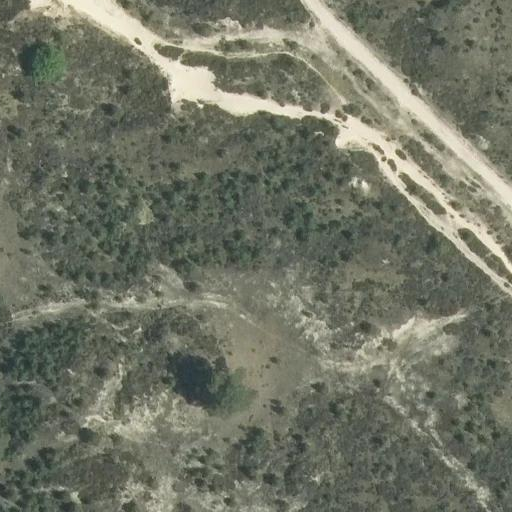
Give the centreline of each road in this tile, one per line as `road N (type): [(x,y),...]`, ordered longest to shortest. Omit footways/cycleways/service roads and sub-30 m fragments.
road 1 (track): [(0,322),(64,307),(191,297),(219,301),(318,359),(339,362),(360,360),(511,291)]
road 2 (track): [(511,271),(376,140),(223,96),(74,0)]
road 3 (track): [(511,202),(308,0)]
